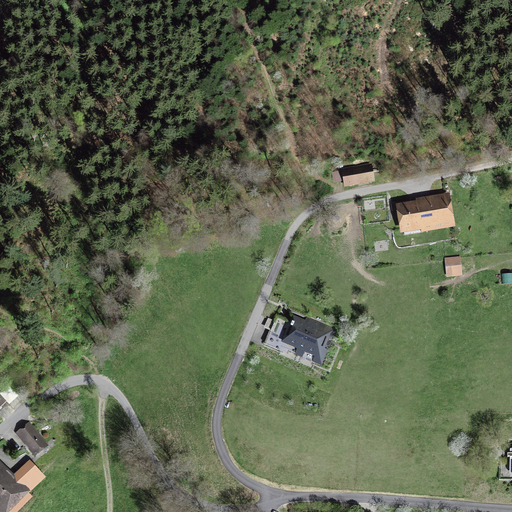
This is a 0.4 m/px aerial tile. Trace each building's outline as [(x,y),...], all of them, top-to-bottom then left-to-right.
[(372,167),(342,173),(344,185),(374,180),(372,167)] [(427,204),(418,206),(422,231),(451,226),(447,201),(429,204),(429,201),(426,202),(427,204)] [(404,234),(422,231),(418,206),(412,207),(412,204),(403,206),(403,208),(400,209),(404,234)] [(459,258),(446,259),(447,267),(460,266),(459,258)] [(302,327),(277,316),(265,344),(281,351),(282,347),(321,364),(327,349),(322,347),(327,337),(330,339),(334,330),(306,318),(302,327)] [(42,439),(29,422),(16,433),(19,437),(21,436),(35,454),(45,446),(41,440),(42,439)] [(511,437),(508,438),(508,453),(503,453),(503,456),(499,456),(499,480),(511,480),(511,437)] [(12,482),(0,469),(0,511),(15,511),(32,496),(25,490),(42,474),(31,463),(12,482)]
